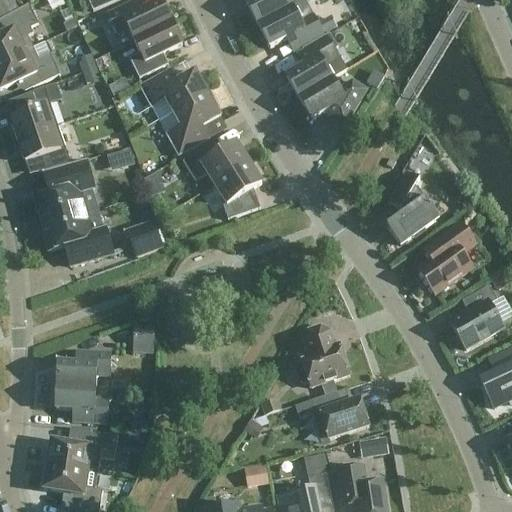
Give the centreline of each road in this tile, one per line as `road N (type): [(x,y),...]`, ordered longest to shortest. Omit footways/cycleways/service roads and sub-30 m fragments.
road 1 (residential): [(493,511),(427,360),(267,123),(201,0)]
road 2 (residential): [(0,454),(14,426),(17,389),(13,273),(0,207)]
